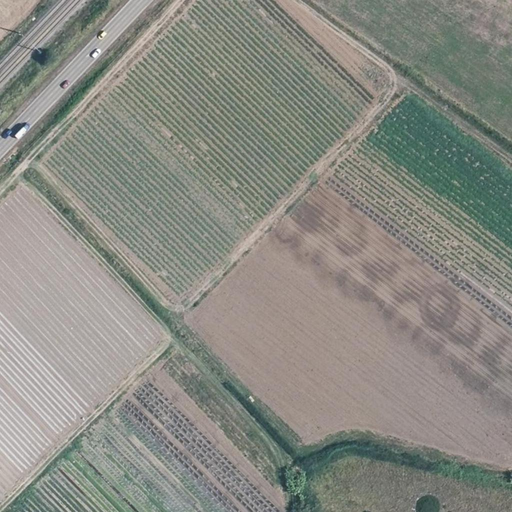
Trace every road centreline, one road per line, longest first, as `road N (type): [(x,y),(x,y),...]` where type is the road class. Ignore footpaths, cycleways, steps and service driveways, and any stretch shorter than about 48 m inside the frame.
road 1 (track): [(0,509),(166,343),(194,296),(391,84),(378,61),(292,0)]
road 2 (track): [(178,0),(0,190)]
road 3 (tertiary): [(0,147),(141,0)]
